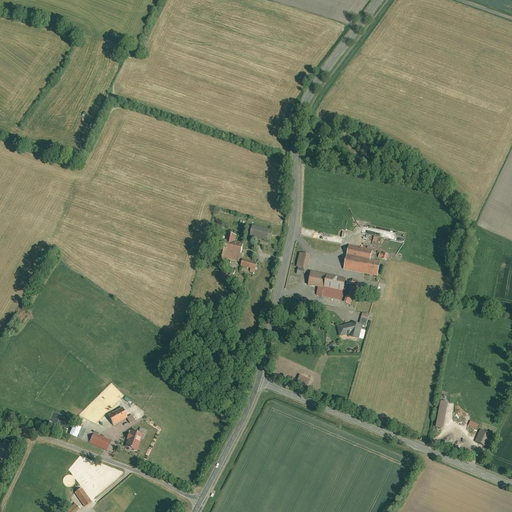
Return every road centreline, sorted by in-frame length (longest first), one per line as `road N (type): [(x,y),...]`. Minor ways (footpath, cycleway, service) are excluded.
road 1 (tertiary): [(380,0),(316,84),(300,122),(293,232),(259,380)]
road 2 (tertiary): [(511,485),(259,380)]
road 3 (unclassified): [(0,421),(200,501)]
road 4 (tertiary): [(259,380),(200,501)]
